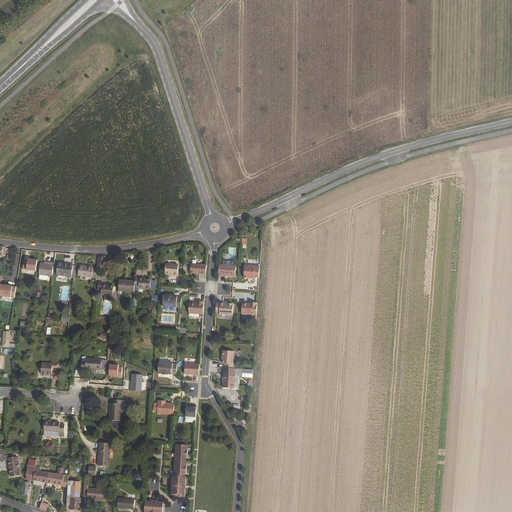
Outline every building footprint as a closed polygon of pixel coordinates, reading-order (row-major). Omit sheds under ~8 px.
[(98,255),(97,268),(103,269),(105,255),(98,255)] [(35,274),(36,259),(23,259),(22,273),(35,274)] [(41,262),(39,273),(52,275),(54,264),(50,263),(50,264),(41,262)] [(58,263),(57,275),(70,277),(72,265),(58,263)] [(178,265),(165,264),(165,274),(173,275),(173,276),(177,276),(178,265)] [(206,265),(191,264),(190,273),(199,274),(205,274),(206,265)] [(79,265),(77,276),(85,277),(86,268),(86,266),(79,265)] [(235,266),(219,265),(218,275),(224,276),(235,276),(235,266)] [(244,266),(244,278),(248,279),(248,277),(251,277),(251,279),(255,279),(255,278),(259,278),(259,267),(244,266)] [(86,268),(85,277),(95,279),(96,270),(91,269),(86,268)] [(133,288),(133,291),(135,291),(137,291),(137,288),(149,289),(149,288),(154,288),(155,280),(150,280),(150,278),(134,277),(134,281),(133,288)] [(118,279),(118,291),(133,292),(133,288),(134,281),(118,279)] [(100,291),(100,295),(111,296),(112,290),(112,286),(102,285),(102,283),(97,282),(96,291),(100,291)] [(177,297),(163,296),(163,307),(181,308),(181,298),(177,298),(177,297)] [(196,303),(189,303),(188,313),(203,314),(204,302),(197,301),(196,301),(196,303)] [(224,303),(216,303),(215,313),(219,313),(219,315),(232,316),(233,304),(227,303),(227,305),(224,305),(224,303)] [(249,304),(242,303),(241,314),(256,315),(257,303),(252,303),(252,304),(249,304)] [(1,347),(14,348),(14,344),(9,343),(10,331),(2,331),(1,347)] [(234,352),(222,351),(221,357),(223,357),(223,360),(223,364),(224,364),(224,368),(233,369),(234,364),(233,364),(234,352)] [(80,361),(79,369),(100,370),(101,358),(84,357),(84,361),(80,361)] [(40,362),(39,374),(51,375),(51,370),(51,368),(56,368),(56,361),(52,360),(51,362),(40,362)] [(173,363),(159,362),(158,374),(162,374),(162,375),(167,375),(167,374),(172,375),(172,374),(176,374),(177,364),(172,364),(173,363)] [(199,365),(185,364),(184,374),(192,375),(199,375),(199,365)] [(107,365),(107,376),(121,377),(121,365),(107,365)] [(222,375),(221,380),(222,380),(222,383),(222,388),(233,389),(234,376),(234,369),(233,369),(224,368),(223,368),(222,375)] [(130,391),(141,391),(142,374),(130,374),(130,391)] [(109,402),(107,420),(118,421),(120,403),(122,404),(122,399),(111,399),(110,403),(109,402)] [(163,401),(158,401),(157,414),(173,415),(174,404),(165,403),(163,403),(163,401)] [(190,407),(186,407),(186,417),(196,417),(197,405),(190,405),(190,407)] [(42,420),(41,429),(56,431),(56,433),(61,434),(62,424),(57,424),(57,422),(42,420)] [(97,441),(96,465),(107,466),(108,442),(97,441)] [(186,445),(176,445),(175,453),(176,453),(175,457),(174,469),(174,472),(173,472),(173,476),(172,476),(171,496),(177,497),(177,498),(179,497),(184,497),(184,489),(176,489),(177,485),(185,486),(185,477),(184,477),(184,473),(186,474),(186,466),(184,466),(185,458),(187,458),(187,450),(186,450),(186,445)] [(9,473),(9,481),(18,481),(16,456),(7,455),(7,461),(9,473)] [(27,466),(25,479),(33,481),(34,471),(35,467),(27,466)] [(87,466),(87,474),(94,475),(95,467),(87,466)] [(34,471),(33,481),(45,483),(46,473),(34,471)] [(46,473),(45,483),(58,486),(66,487),(67,479),(67,475),(60,474),(46,473)] [(83,481),(81,495),(85,495),(85,499),(92,499),(93,496),(103,497),(103,488),(86,487),(87,477),(83,477),(83,481)] [(66,506),(66,510),(77,510),(79,498),(68,497),(69,495),(65,495),(65,500),(64,506),(66,506)] [(116,499),(116,508),(125,509),(125,507),(132,508),(132,500),(116,499)] [(145,502),(144,511),(162,511),(163,509),(162,509),(162,502),(158,502),(158,501),(151,500),(150,502),(145,502)]
